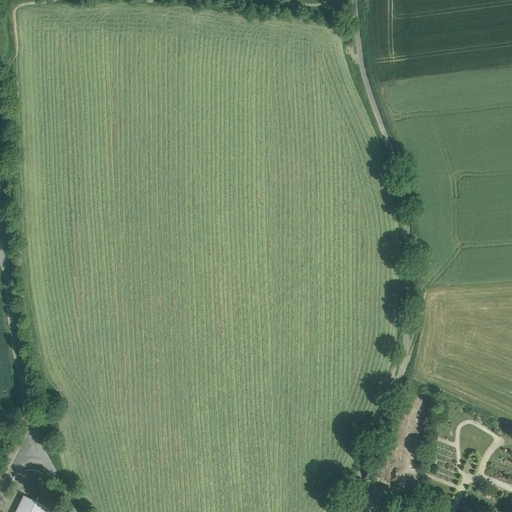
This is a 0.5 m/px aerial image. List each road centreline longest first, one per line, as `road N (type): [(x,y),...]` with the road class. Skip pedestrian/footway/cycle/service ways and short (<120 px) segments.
road 1 (unclassified): [(341,511),(404,364),(407,224),(362,63),(354,0)]
road 2 (track): [(17,50),(27,285),(42,370),(69,402),(34,430)]
road 3 (unclassified): [(5,260),(28,417),(74,511)]
